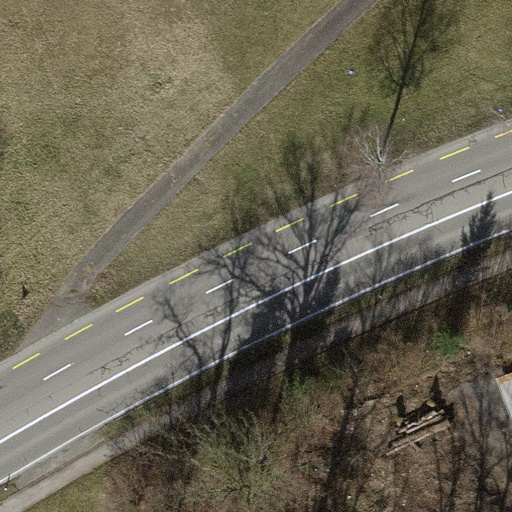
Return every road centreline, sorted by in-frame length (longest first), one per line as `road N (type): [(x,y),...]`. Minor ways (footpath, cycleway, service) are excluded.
road 1 (track): [(359,0),(100,254),(65,303),(33,403),(70,473)]
road 2 (primary): [(0,423),(204,312),(374,232),(511,179)]
